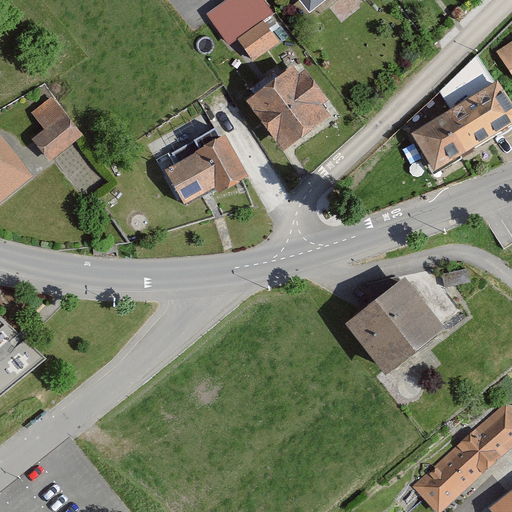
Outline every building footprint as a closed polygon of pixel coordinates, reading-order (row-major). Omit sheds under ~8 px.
[(270,11),(262,0),(229,0),(210,14),(230,40),(270,11)] [(277,39),(264,21),(241,37),(254,55),(277,39)] [(511,44),(502,51),(511,66),(511,44)] [(346,112),(296,51),(250,87),(295,146),(346,112)] [(436,162),(511,115),(511,106),(495,80),(416,129),(436,162)] [(31,130),(54,155),(88,127),(55,81),(29,100),(44,118),(31,130)] [(0,202),(37,172),(0,123),(0,202)] [(250,180),(224,132),(170,164),(190,200),(222,185),(226,192),(250,180)] [(385,366),(439,324),(402,276),(347,318),(385,366)] [(511,447),(511,398),(510,396),(412,476),(440,509),(511,447)] [(503,511),(511,511),(511,484),(493,499),(503,511)]
